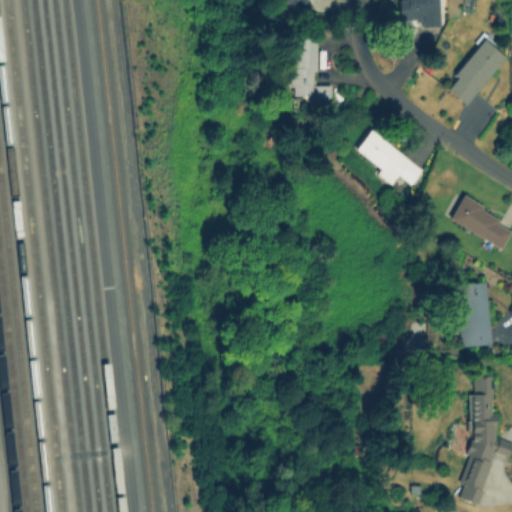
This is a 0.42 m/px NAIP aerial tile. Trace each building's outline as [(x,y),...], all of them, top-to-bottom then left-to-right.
[(273,0),(273,11),(301,11),(301,0),(273,0)] [(438,25),(437,0),(395,0),(395,20),(406,20),(406,25),(438,25)] [(298,103),(327,103),(327,83),(313,83),(313,34),(289,34),(289,65),(285,65),(284,94),(298,94),(298,103)] [(463,104),(503,54),(480,36),(440,86),(463,104)] [(420,167),(364,128),(349,150),(390,178),(393,174),(409,184),(420,167)] [(444,220),(500,245),(507,229),(494,223),(499,213),(456,194),(444,220)] [(451,283),(458,345),(488,342),(482,280),(451,283)] [(466,448),(463,448),(465,393),(470,393),(470,376),(493,377),(490,443),(492,443),(490,449),(470,502),(449,494),(466,448)]
